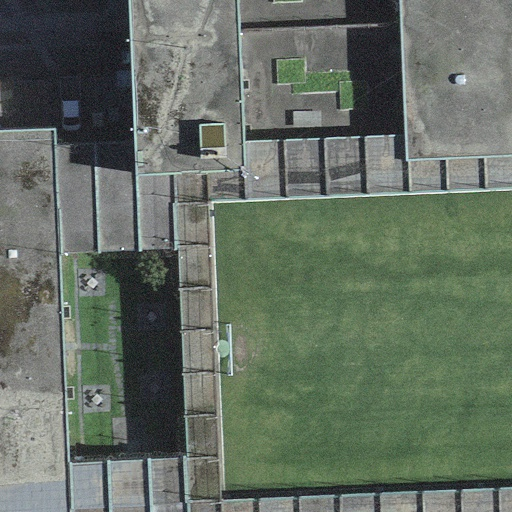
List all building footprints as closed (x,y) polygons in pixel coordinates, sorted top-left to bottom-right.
[(101,0),(107,147),(109,182),(219,177),(217,144),(211,0),(101,0)] [(387,0),(393,138),(395,168),(511,164),(509,130),(504,0),(387,0)] [(107,147),(39,149),(43,256),(160,251),(170,462),(219,460),(206,208),(511,195),(511,130),(509,130),(511,164),(395,168),(393,138),(217,144),(219,177),(109,182),(107,147)] [(38,134),(0,135),(0,511),(51,511),(50,466),(43,256),(39,149),(38,134)] [(170,462),(50,466),(51,511),(511,511),(511,491),(220,501),(219,460),(170,462)]
